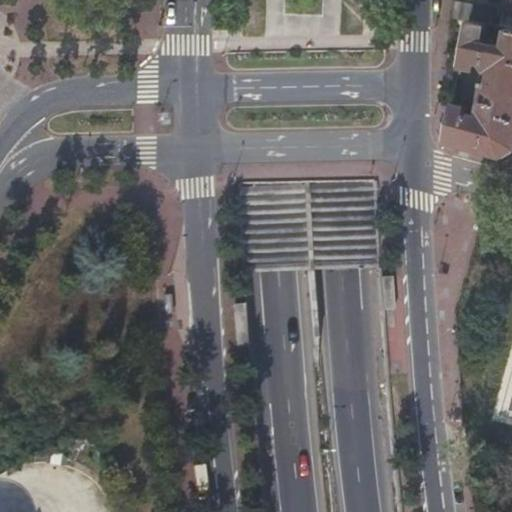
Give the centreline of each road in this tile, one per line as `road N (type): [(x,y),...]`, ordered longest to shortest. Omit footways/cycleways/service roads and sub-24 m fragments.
road 1 (trunk): [(367,511),(349,261),(363,0)]
road 2 (trunk): [(283,0),(283,264),(298,511)]
road 3 (primary): [(441,511),(422,349),(420,153)]
road 4 (primary): [(193,154),(229,511)]
road 5 (secondary): [(418,89),(190,89)]
road 6 (secondary): [(193,154),(420,153)]
road 7 (secondary): [(17,173),(55,158),(193,154)]
road 8 (secondary): [(190,89),(64,95),(25,107)]
